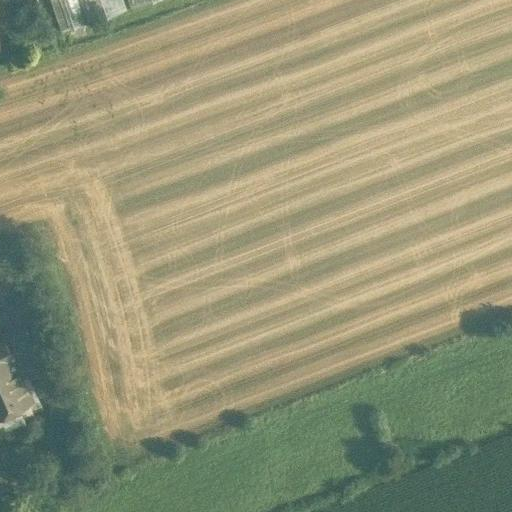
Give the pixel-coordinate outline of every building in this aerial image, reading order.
[(30,0),(0,0),(0,13),(31,11),(30,0)] [(80,0),(50,0),(61,30),(87,21),(80,0)] [(127,8),(123,0),(80,0),(87,21),(88,22),(127,8)] [(23,325),(3,334),(21,375),(22,375),(41,367),(23,325)] [(3,334),(0,335),(0,414),(33,400),(22,375),(21,375),(3,334)] [(51,376),(35,384),(40,396),(56,389),(51,376)]
